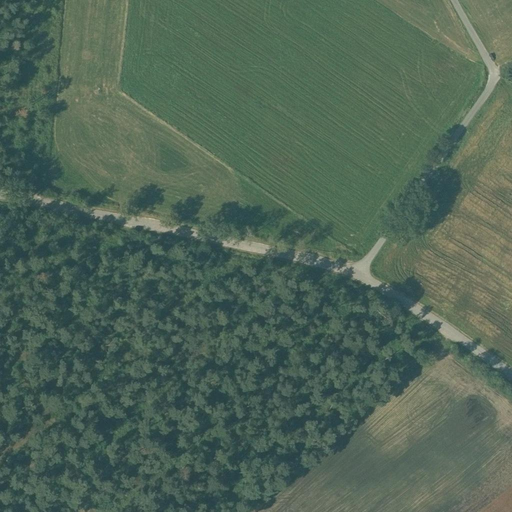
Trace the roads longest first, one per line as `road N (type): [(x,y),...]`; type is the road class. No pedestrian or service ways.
road 1 (unclassified): [(0,195),(358,269)]
road 2 (unclassified): [(358,269),(499,68),(461,0)]
road 3 (unclassified): [(358,269),(511,375)]
